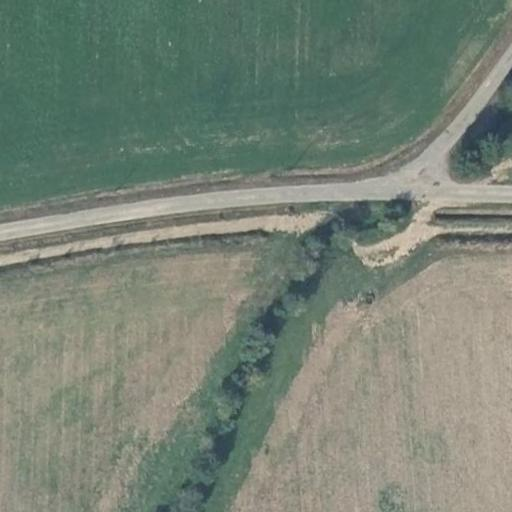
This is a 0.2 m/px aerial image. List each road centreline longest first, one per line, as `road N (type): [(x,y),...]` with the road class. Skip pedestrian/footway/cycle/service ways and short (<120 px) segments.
road 1 (unclassified): [(511,193),(257,192),(0,232)]
road 2 (track): [(511,51),(399,191)]
